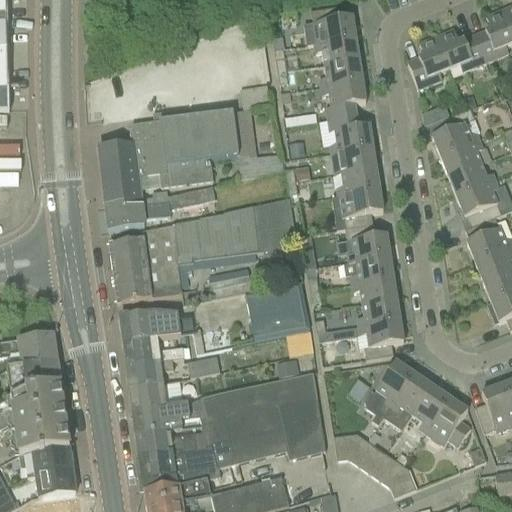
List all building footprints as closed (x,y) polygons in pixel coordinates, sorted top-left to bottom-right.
[(0,0),(0,117),(9,118),(6,0),(0,0)] [(511,12),(503,16),(511,39),(511,12)] [(312,29),(304,30),(307,52),(313,51),(355,44),(352,23),(340,25),(339,18),(338,13),(318,16),(311,17),(311,18),(312,29)] [(511,39),(503,16),(485,23),(490,35),(474,42),(485,69),(508,60),(506,53),(511,50),(511,39)] [(485,69),(474,42),(458,48),(453,36),(436,43),(449,76),(459,71),(462,78),(485,69)] [(449,76),(436,43),(419,50),(423,62),(407,68),(418,96),(442,86),(439,80),(449,76)] [(359,65),(355,44),(313,51),(315,60),(322,59),(324,71),(359,65)] [(362,87),(359,65),(324,71),(326,85),(319,86),(320,94),(362,87)] [(283,66),(275,68),(276,78),(285,77),(283,66)] [(287,88),(285,77),(276,78),(278,89),(287,88)] [(366,109),(362,87),(320,94),(322,102),(329,101),(331,114),(326,115),(328,127),(356,122),(354,111),(366,109)] [(239,95),(242,117),(249,116),(269,113),(266,92),(239,95)] [(440,163),(479,147),(476,140),(470,142),(465,130),(475,126),(470,115),(444,125),(449,136),(432,143),(440,163)] [(211,187),(209,167),(238,162),(241,183),(281,175),(279,159),(257,163),(249,116),(242,117),(190,124),(189,116),(152,121),(153,129),(131,132),(133,150),(97,154),(105,212),(124,209),(125,215),(168,210),(167,202),(166,198),(152,200),(153,205),(141,207),(140,194),(159,191),(159,194),(211,187)] [(357,134),(356,122),(328,127),(330,138),(334,138),(337,151),(329,152),(331,160),(372,153),(373,153),(369,132),(357,134)] [(476,158),(483,155),(479,147),(440,163),(448,183),(481,170),(476,158)] [(376,175),(373,153),(372,153),(331,160),(332,169),(339,168),(341,180),(376,175)] [(456,203),(495,187),(492,180),(486,182),(481,170),(448,183),(456,203)] [(283,175),(286,189),(294,188),(292,174),(283,175)] [(380,197),(376,175),(341,180),(343,194),(336,195),(338,203),(379,196),(380,197)] [(495,187),(456,203),(469,234),(495,224),(511,216),(511,213),(504,193),(499,195),(495,187)] [(295,198),(294,188),(286,189),(287,200),(295,198)] [(170,222),(169,215),(214,205),(211,192),(167,202),(168,210),(125,215),(124,209),(105,212),(109,238),(112,238),(113,242),(126,239),(126,236),(144,233),(143,225),(170,222)] [(338,203),(330,205),(334,225),(343,224),(345,235),(372,231),(373,231),(371,220),(383,218),(380,197),(379,196),(338,203)] [(295,254),(288,204),(222,218),(222,219),(200,223),(201,225),(171,229),(172,232),(141,236),(143,245),(128,247),(126,239),(113,242),(114,249),(110,249),(115,286),(178,277),(177,270),(194,268),(194,266),(295,254)] [(475,268),(511,253),(511,247),(511,245),(504,247),(495,224),(469,234),(465,236),(469,247),(467,248),(475,268)] [(390,262),(386,241),(375,243),(373,231),(372,231),(345,235),(347,248),(352,247),(354,260),(352,260),(347,261),(348,268),(355,267),(390,262)] [(483,288),(511,276),(511,266),(511,263),(511,262),(511,253),(475,268),(483,288)] [(312,261),(303,263),(305,275),(314,274),(312,261)] [(393,284),(390,262),(355,267),(357,281),(350,282),(351,290),(393,284)] [(491,308),(511,299),(511,276),(483,288),(491,308)] [(181,299),(180,288),(178,277),(115,286),(119,309),(146,306),(152,305),(152,303),(181,299)] [(247,281),(208,288),(211,304),(250,296),(247,281)] [(306,284),(308,297),(317,296),(315,283),(306,284)] [(397,305),(393,284),(351,290),(353,299),(360,298),(362,310),(397,305)] [(299,288),(244,299),(253,346),(308,335),(299,288)] [(318,306),(317,296),(308,297),(310,307),(318,306)] [(511,299),(491,308),(491,310),(488,313),(491,321),(496,321),(499,329),(506,326),(510,337),(511,336),(511,299)] [(400,326),(397,305),(362,310),(364,324),(357,325),(358,332),(400,326)] [(148,318),(119,322),(123,348),(157,344),(175,341),(179,341),(177,320),(154,318),(153,317),(148,318)] [(404,349),(400,326),(358,332),(358,335),(324,340),(323,338),(315,339),(317,348),(360,342),(367,341),(369,354),(364,355),(366,366),(394,362),(392,351),(404,349)] [(314,328),(315,339),(323,338),(322,327),(314,328)] [(235,348),(232,334),(193,343),(196,357),(235,348)] [(0,362),(8,361),(20,360),(22,372),(56,366),(52,341),(0,348),(0,362)] [(157,344),(123,348),(126,371),(142,369),(142,367),(150,366),(151,369),(163,367),(163,366),(172,365),(182,363),(181,352),(159,355),(157,344)] [(214,362),(185,368),(189,383),(218,377),(214,362)] [(274,369),(278,386),(298,381),(294,364),(274,369)] [(162,376),(173,374),(172,365),(163,366),(163,367),(151,369),(150,366),(142,367),(142,369),(126,371),(129,394),(163,390),(162,376)] [(59,390),(56,366),(22,372),(6,374),(9,396),(16,395),(24,396),(27,396),(59,390)] [(365,412),(364,413),(375,421),(371,427),(378,431),(383,423),(413,380),(395,367),(374,398),(370,400),(364,407),(365,412)] [(313,380),(202,405),(205,422),(206,425),(229,419),(242,468),(283,458),(285,466),(297,464),(322,457),(313,380)] [(411,421),(431,392),(413,380),(383,423),(400,435),(410,420),(411,421)] [(362,384),(351,397),(360,404),(371,391),(362,384)] [(178,410),(177,400),(175,387),(163,390),(129,394),(132,417),(148,414),(148,413),(155,412),(156,415),(164,413),(178,410)] [(511,387),(502,391),(511,419),(511,387)] [(50,455),(67,453),(67,452),(69,452),(60,398),(59,390),(27,396),(24,396),(9,403),(0,408),(0,435),(14,429),(17,449),(18,461),(32,459),(50,456),(50,455)] [(486,410),(474,415),(483,440),(496,436),(496,438),(509,434),(511,432),(511,419),(502,391),(482,399),(486,410)] [(425,439),(449,404),(431,392),(411,421),(423,429),(419,435),(425,439)] [(200,422),(201,427),(206,425),(205,422),(201,405),(200,403),(197,404),(198,407),(178,410),(164,413),(156,415),(155,412),(148,413),(148,414),(132,417),(135,439),(170,435),(183,433),(182,424),(200,422)] [(449,404),(425,439),(443,451),(448,444),(459,452),(471,435),(459,427),(466,416),(449,404)] [(171,442),(170,435),(135,439),(138,460),(139,465),(196,455),(195,451),(194,440),(171,442)] [(347,465),(354,440),(333,443),(336,466),(347,465)] [(358,473),(372,452),(354,440),(347,465),(358,473)] [(32,459),(18,461),(20,473),(24,472),(25,481),(35,480),(35,482),(72,476),(69,454),(69,452),(67,452),(67,453),(50,455),(50,456),(32,459)] [(369,480),(383,459),(372,452),(358,473),(369,480)] [(196,456),(139,465),(144,499),(180,493),(207,486),(220,483),(212,453),(205,454),(196,456)] [(468,458),(473,471),(485,466),(480,453),(468,458)] [(380,488),(394,467),(383,459),(369,480),(380,488)] [(389,494),(408,476),(394,467),(380,488),(389,494)] [(76,498),(72,476),(35,482),(39,504),(42,503),(58,501),(76,498)] [(415,495),(408,476),(389,494),(393,504),(415,495)] [(511,477),(494,479),(497,501),(511,499),(511,477)] [(0,511),(12,505),(0,482),(0,511)] [(288,511),(281,483),(210,501),(213,511),(288,511)] [(183,511),(180,493),(144,499),(146,510),(146,511),(183,511)] [(39,504),(32,505),(32,511),(76,511),(75,499),(39,504)]
